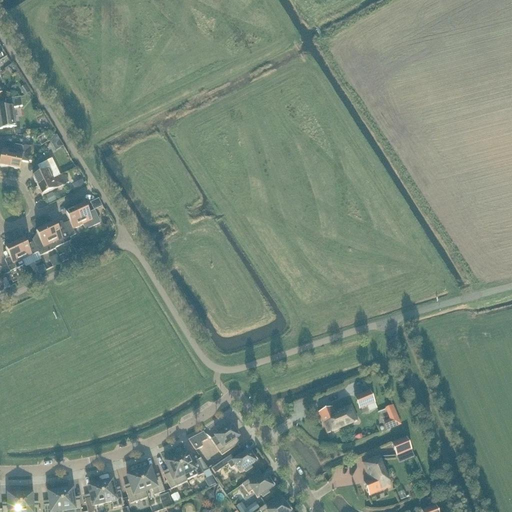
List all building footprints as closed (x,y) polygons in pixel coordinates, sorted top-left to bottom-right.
[(19,90),(24,98),(26,96),(29,94),(25,87),(19,90)] [(0,130),(15,128),(12,108),(21,107),(20,99),(5,101),(6,109),(0,110),(0,130)] [(53,134),(44,135),(50,144),(55,137),(53,134)] [(11,144),(18,145),(19,137),(11,136),(11,144)] [(55,137),(50,144),(51,146),(58,142),(55,137)] [(0,167),(9,170),(14,146),(4,144),(4,143),(0,142),(0,158),(1,159),(0,161),(0,167)] [(24,147),(24,148),(14,146),(9,170),(19,172),(21,163),(28,164),(31,149),(24,147)] [(39,157),(42,163),(50,160),(47,154),(39,157)] [(60,177),(55,168),(52,160),(37,167),(41,175),(33,178),(37,188),(60,177)] [(69,172),(71,177),(80,173),(78,168),(69,172)] [(63,175),(60,177),(37,188),(42,197),(64,186),(68,184),(63,175)] [(76,193),(85,188),(82,182),(73,186),(76,193)] [(52,194),(45,197),(49,205),(56,202),(52,194)] [(91,206),(94,213),(102,209),(98,202),(91,206)] [(85,231),(94,227),(99,224),(94,213),(89,215),(84,206),(75,210),(82,226),(85,231)] [(73,231),(82,226),(75,210),(65,215),(69,223),(63,226),(65,231),(69,240),(76,237),(73,231)] [(65,231),(59,234),(55,225),(45,229),(55,250),(71,243),(69,240),(65,231)] [(40,258),(55,250),(45,229),(36,233),(40,242),(33,245),(40,258)] [(32,244),(27,247),(24,241),(15,246),(22,262),(32,257),(37,255),(32,244)] [(22,262),(15,246),(5,250),(9,259),(4,262),(10,273),(24,266),(22,262)] [(62,264),(59,258),(58,255),(48,260),(52,268),(62,264)] [(59,258),(62,264),(67,262),(64,255),(59,258)] [(43,266),(36,270),(38,275),(46,272),(43,266)] [(28,273),(31,279),(38,276),(35,269),(28,273)] [(359,410),(374,404),(369,393),(354,399),(359,410)] [(333,414),(331,409),(318,414),(327,435),(356,423),(350,407),(333,414)] [(389,421),(384,424),(387,432),(394,429),(401,426),(397,418),(389,421)] [(236,440),(238,439),(236,436),(238,435),(232,426),(225,431),(224,429),(218,433),(219,435),(210,441),(221,457),(239,445),(236,440)] [(200,445),(207,442),(203,434),(188,442),(195,453),(202,449),(200,445)] [(406,439),(391,445),(396,458),(412,452),(406,439)] [(211,470),(215,476),(228,467),(230,470),(235,467),(239,474),(244,471),(245,473),(251,469),(250,467),(257,462),(251,454),(249,455),(248,453),(246,454),(242,449),(211,470)] [(175,457),(187,482),(197,477),(197,478),(203,475),(202,473),(197,462),(191,464),(186,454),(184,455),(183,453),(175,457)] [(187,483),(187,482),(175,457),(166,461),(167,463),(164,464),(169,475),(164,477),(170,491),(187,483)] [(377,459),(362,465),(369,482),(363,485),(368,497),(389,488),(377,459)] [(201,460),(197,462),(202,473),(208,470),(201,460)] [(152,491),(154,497),(164,494),(159,479),(154,481),(150,470),(147,471),(146,469),(138,472),(145,494),(152,491)] [(147,499),(145,494),(138,472),(129,475),(130,477),(127,478),(130,489),(125,491),(130,506),(147,499)] [(259,474),(241,486),(248,495),(252,493),(257,499),(261,496),(262,498),(268,494),(267,492),(274,487),(269,479),(267,480),(265,478),(263,479),(259,474)] [(205,482),(208,489),(215,486),(211,479),(205,482)] [(111,504),(113,510),(123,507),(120,493),(114,494),(111,483),(108,483),(108,481),(99,483),(104,505),(111,504)] [(94,511),(93,508),(104,505),(99,483),(90,485),(91,488),(88,488),(90,500),(84,501),(87,511),(94,511)] [(60,490),(62,511),(80,511),(79,502),(74,503),(72,491),(69,492),(69,489),(60,490)] [(44,511),(62,511),(60,490),(50,492),(51,494),(48,495),(49,506),(43,507),(44,511)] [(20,494),(20,511),(38,511),(38,507),(32,507),(32,496),(29,496),(29,493),(20,494)] [(1,511),(20,511),(20,494),(10,494),(10,496),(7,497),(8,508),(2,508),(1,511)] [(168,495),(160,498),(164,510),(172,507),(168,495)] [(178,495),(171,498),(174,505),(181,502),(178,495)] [(277,499),(259,511),(258,511),(291,511),(286,504),(284,505),(282,503),(280,504),(277,499)]
